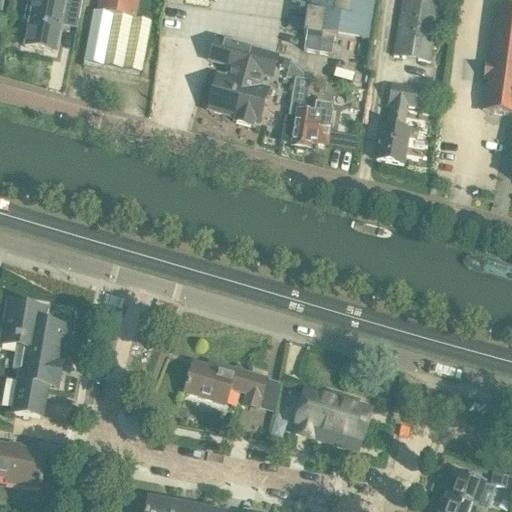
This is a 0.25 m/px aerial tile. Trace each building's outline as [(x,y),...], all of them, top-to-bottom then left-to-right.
[(24,52),(55,58),(62,21),(78,24),(82,0),(33,0),(33,3),(28,2),(24,25),(29,26),(24,52)] [(135,20),(139,0),(99,0),(97,13),(94,12),(84,63),(142,74),(151,23),(135,20)] [(230,0),(229,9),(281,17),(282,0),(230,0)] [(311,0),(309,14),(307,13),(303,38),(306,38),(303,53),(331,57),(335,38),(367,43),(374,0),(311,0)] [(402,0),(393,58),(429,64),(439,5),(408,0),(402,0)] [(490,67),(486,66),(484,81),(489,82),(485,114),(511,117),(511,10),(499,9),(494,41),(490,67)] [(235,125),(238,126),(256,53),(215,42),(210,63),(231,69),(228,81),(218,78),(208,113),(236,120),(235,125)] [(256,53),(238,126),(252,129),(253,125),(258,127),(268,92),(259,89),(262,78),(271,80),(277,59),(256,53)] [(295,81),(295,80),(302,81),(303,76),(290,63),(284,61),(282,69),(288,71),(286,79),(295,81)] [(295,80),(295,81),(288,120),(284,119),(281,144),(292,146),(291,149),(294,149),(295,153),(304,154),(307,151),(309,152),(310,146),(326,148),(332,116),(330,115),(331,110),(316,108),(315,116),(304,114),(310,83),(302,81),(295,80)] [(386,99),(376,159),(406,164),(416,104),(387,100),(386,99)] [(13,416),(41,421),(46,389),(58,391),(63,364),(59,363),(65,329),(42,325),(44,312),(9,306),(3,341),(17,344),(12,372),(21,373),(13,416)] [(194,366),(185,395),(225,407),(230,391),(248,396),(245,407),(257,411),(260,400),(261,400),(266,381),(209,365),(208,370),(194,366)] [(295,436),(313,441),(313,440),(358,454),(370,413),(357,409),(358,405),(331,396),(329,401),(306,394),(296,425),(298,425),(295,436)] [(270,441),(281,444),(286,425),(275,422),(270,441)] [(0,447),(0,478),(20,482),(19,487),(39,490),(39,486),(42,486),(42,482),(40,481),(45,456),(0,447)] [(446,498),(446,499),(482,511),(488,511),(496,490),(494,490),(494,488),(490,487),(485,486),(454,475),(454,476),(455,476),(447,498),(446,498)] [(490,487),(494,488),(511,490),(511,478),(492,475),(490,487)] [(482,511),(446,499),(445,500),(446,500),(443,510),(439,508),(437,511),(482,511)] [(172,511),(174,506),(148,502),(146,511),(172,511)]
